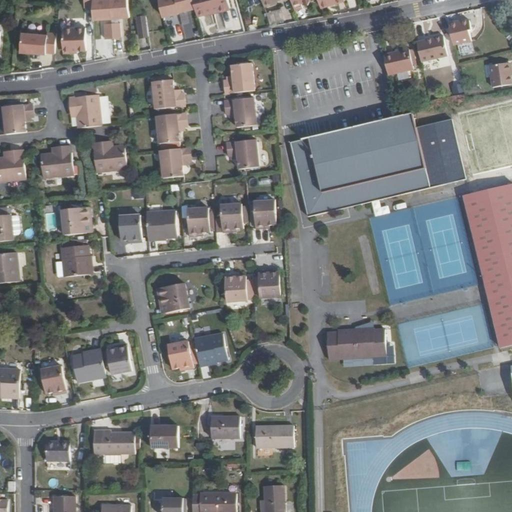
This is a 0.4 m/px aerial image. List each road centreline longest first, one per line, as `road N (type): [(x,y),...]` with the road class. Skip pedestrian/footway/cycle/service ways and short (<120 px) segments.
road 1 (residential): [(198,52),(462,0)]
road 2 (residential): [(50,81),(198,52)]
road 3 (residential): [(249,363),(278,350),(293,359),(298,384),(270,404),(253,396),(245,379)]
road 4 (residential): [(270,247),(133,265)]
road 5 (residential): [(25,419),(158,396)]
road 6 (residential): [(133,265),(158,396)]
road 7 (residential): [(198,52),(213,174)]
